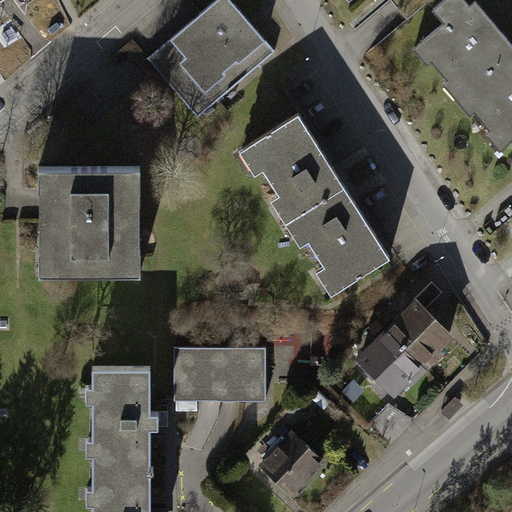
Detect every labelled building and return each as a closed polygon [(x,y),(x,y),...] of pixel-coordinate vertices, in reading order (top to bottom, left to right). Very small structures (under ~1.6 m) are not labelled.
[(281,53),(237,0),(209,0),(156,44),(211,111),(281,53)] [(455,0),(451,4),(447,0),(417,0),(409,7),(421,22),(393,45),(479,151),(510,126),(511,127),(511,65),(458,0),(455,0)] [(281,217),(340,180),(294,108),(235,145),(250,167),(258,161),(275,188),(267,194),(281,217)] [(124,169),(21,169),(21,275),(124,275),(124,169)] [(325,291),(386,251),(340,180),(281,217),(295,239),(305,233),(322,258),(309,267),(325,291)] [(371,401),(448,332),(407,288),(331,357),(371,401)] [(256,345),(167,347),(169,400),(257,398),(256,345)] [(136,511),(136,368),(78,368),(78,511),(136,511)] [(247,468),(276,498),(319,456),(290,426),(247,468)]
